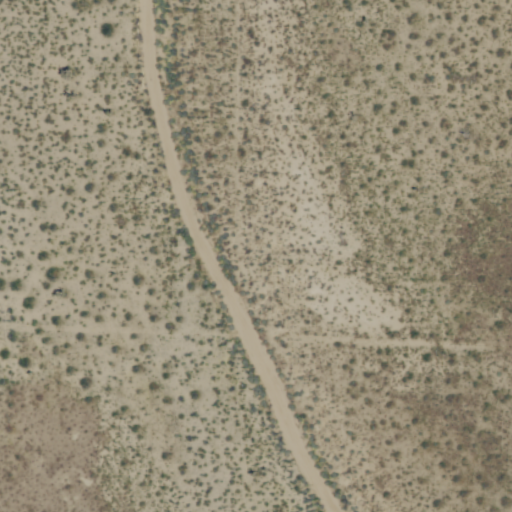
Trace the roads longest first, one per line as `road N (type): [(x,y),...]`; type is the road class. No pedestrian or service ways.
road 1 (track): [(0,326),(511,349)]
road 2 (track): [(251,338),(238,0)]
